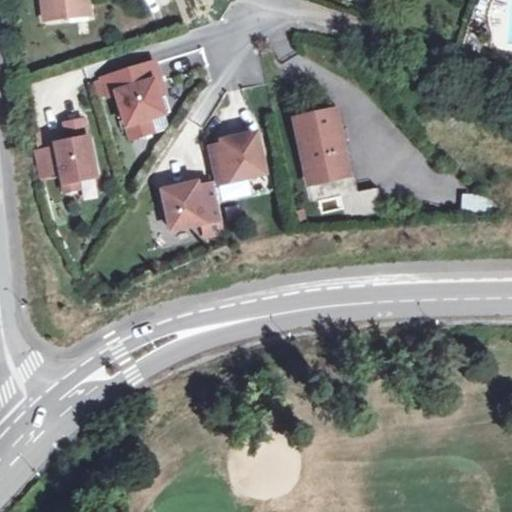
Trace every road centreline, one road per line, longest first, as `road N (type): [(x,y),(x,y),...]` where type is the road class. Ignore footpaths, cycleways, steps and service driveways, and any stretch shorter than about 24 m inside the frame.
road 1 (secondary): [(266,315),(141,336),(81,372),(40,410)]
road 2 (secondary): [(511,297),(266,315)]
road 3 (secondary): [(57,425),(175,348),(266,315)]
